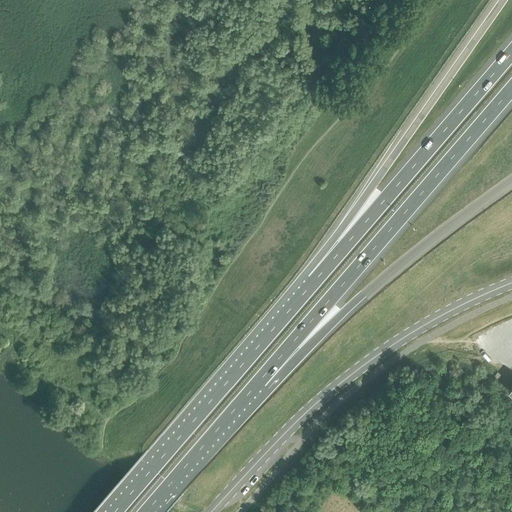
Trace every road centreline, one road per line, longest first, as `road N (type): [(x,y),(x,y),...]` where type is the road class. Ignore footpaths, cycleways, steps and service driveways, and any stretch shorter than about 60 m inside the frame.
road 1 (trunk): [(257,383),(511,88)]
road 2 (tertiary): [(212,511),(286,430),(354,372),(412,332),(511,283)]
road 3 (trunk): [(503,0),(313,281)]
road 4 (trunk): [(257,383),(511,177)]
road 5 (trunk): [(313,281),(115,511)]
road 6 (trunk): [(511,51),(313,281)]
road 7 (trunk): [(146,511),(257,383)]
